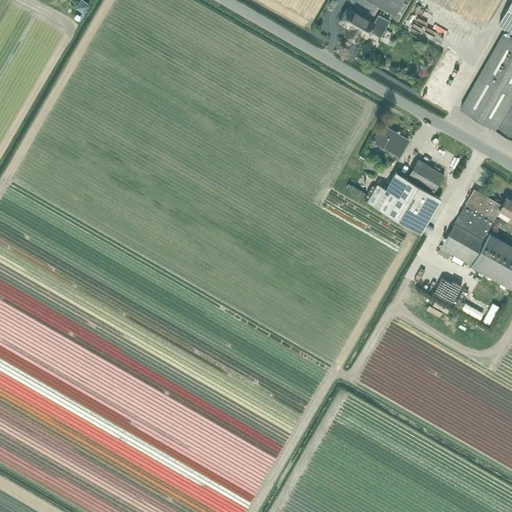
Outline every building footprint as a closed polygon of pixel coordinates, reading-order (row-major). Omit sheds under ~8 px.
[(81,0),(76,8),(84,13),(90,5),(81,0)] [(365,0),(395,17),(403,0),(365,0)] [(511,0),(499,24),(511,31),(510,35),(505,33),(461,109),(511,138),(511,0)] [(373,23),(359,14),(346,7),(338,22),(348,28),(345,35),(356,42),(364,28),(380,37),(390,21),(378,14),(373,23)] [(479,41),(483,32),(478,30),(475,40),(479,41)] [(382,125),(372,141),(399,157),(407,143),(394,136),(396,133),(382,125)] [(466,161),(469,153),(457,148),(454,156),(466,161)] [(433,193),(444,174),(418,158),(406,177),(395,171),(385,188),(377,183),(367,200),(420,233),(441,198),(433,193)] [(511,244),(511,245),(488,232),(499,211),(511,217),(511,200),(506,197),(501,204),(474,189),(441,249),(440,248),(437,253),(447,259),(450,254),(471,266),(511,289),(511,244)]
